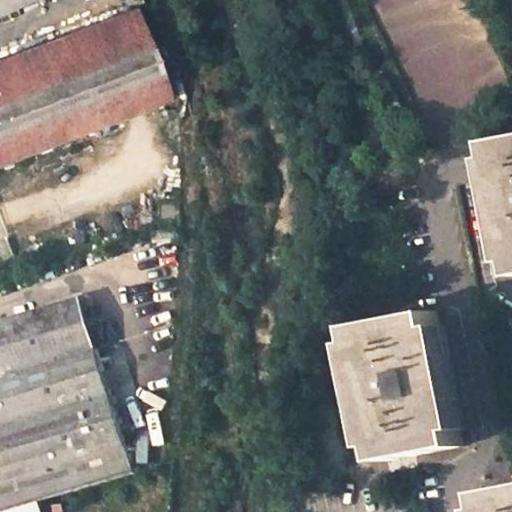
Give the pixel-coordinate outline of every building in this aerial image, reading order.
[(0,162),(168,99),(170,103),(211,208),(251,193),(177,0),(154,0),(0,61),(0,162)] [(0,0),(0,16),(37,1),(36,0),(0,0)] [(511,140),(492,145),(511,252),(511,140)] [(0,510),(33,501),(127,472),(76,300),(0,323),(0,510)] [(353,329),(378,465),(455,450),(442,381),(429,314),(353,329)] [(511,511),(511,489),(483,496),(486,511),(511,511)] [(35,511),(33,501),(0,510),(0,511),(35,511)]
